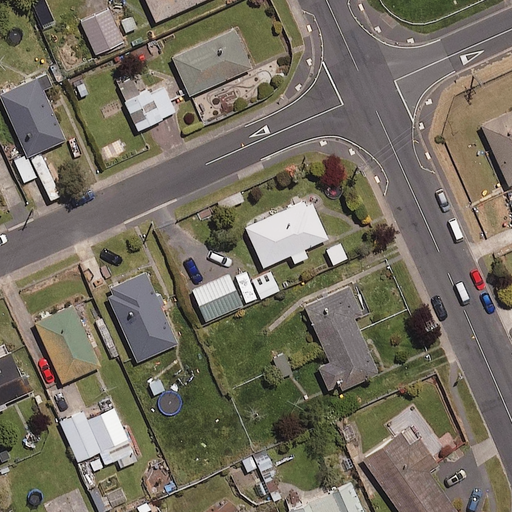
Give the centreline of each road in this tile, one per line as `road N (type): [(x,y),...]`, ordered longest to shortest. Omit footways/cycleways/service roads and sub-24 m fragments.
road 1 (residential): [(0,256),(367,93)]
road 2 (residential): [(511,423),(367,93)]
road 3 (residential): [(367,93),(511,28)]
